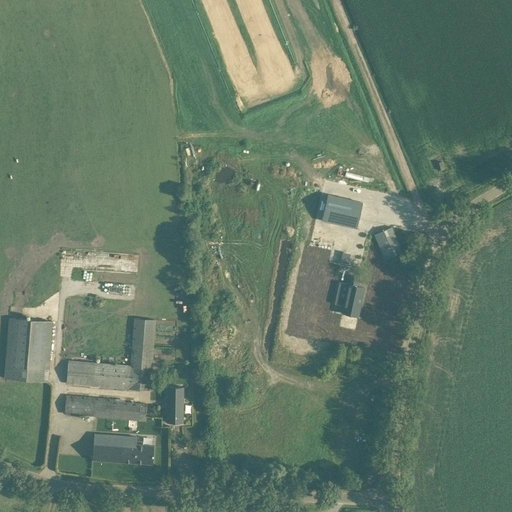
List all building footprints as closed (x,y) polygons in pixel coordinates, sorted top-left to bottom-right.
[(324,191),(318,222),(353,230),(360,199),(324,191)] [(375,234),(386,260),(403,252),(392,227),(375,234)] [(344,253),(341,264),(347,265),(350,255),(344,253)] [(349,275),(342,312),(358,316),(364,287),(357,286),(359,277),(349,275)] [(122,297),(135,297),(134,284),(121,284),(122,297)] [(206,306),(206,308),(206,309),(206,310),(207,311),(207,313),(207,314),(208,315),(209,316),(209,317),(210,318),(211,318),(212,319),(213,320),(214,320),(215,321),(217,321),(218,322),(219,322),(220,322),(221,322),(223,322),(224,321),(225,321),(226,320),(227,320),(228,319),(229,319),(230,318),(231,317),(232,316),(232,315),(233,314),(233,313),(234,311),(234,310),(234,309),(234,308),(234,306),(234,305),(234,304),(233,303),(233,302),(232,301),(232,300),(231,299),(230,298),(229,297),(228,296),(227,295),(226,295),(225,294),(224,294),(223,294),(220,294),(219,294),(218,294),(217,294),(215,294),(214,295),(213,295),(212,296),(211,297),(210,298),(209,299),(209,300),(208,301),(207,302),(207,303),(207,304),(206,305),(206,306)] [(5,378),(47,381),(52,321),(10,318),(5,378)] [(135,318),(132,366),(68,360),(67,383),(130,389),(150,390),(154,345),(155,319),(135,318)] [(183,387),(168,386),(167,422),(183,423),(183,387)] [(313,393),(307,400),(314,407),(320,400),(313,393)] [(65,413),(106,417),(146,420),(147,405),(117,402),(117,399),(66,395),(65,413)] [(136,436),(104,434),(94,434),(92,459),(153,464),(154,446),(135,444),(136,436)]
